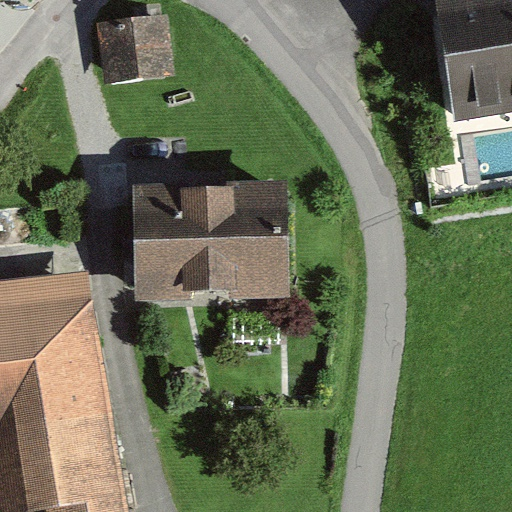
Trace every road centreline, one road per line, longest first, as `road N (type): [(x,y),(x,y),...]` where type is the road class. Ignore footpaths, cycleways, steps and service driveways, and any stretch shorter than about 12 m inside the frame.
road 1 (unclassified): [(359,511),(383,356),(385,225),(359,147),(230,0)]
road 2 (track): [(67,4),(111,292),(168,511)]
